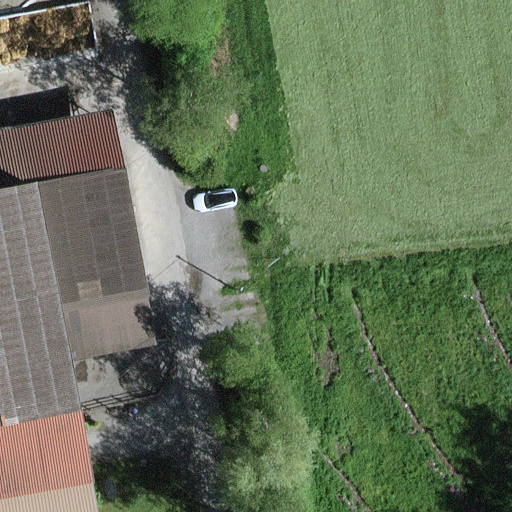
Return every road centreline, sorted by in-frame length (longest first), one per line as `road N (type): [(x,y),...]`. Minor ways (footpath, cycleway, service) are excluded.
road 1 (track): [(133,82),(217,511)]
road 2 (track): [(0,106),(133,82)]
